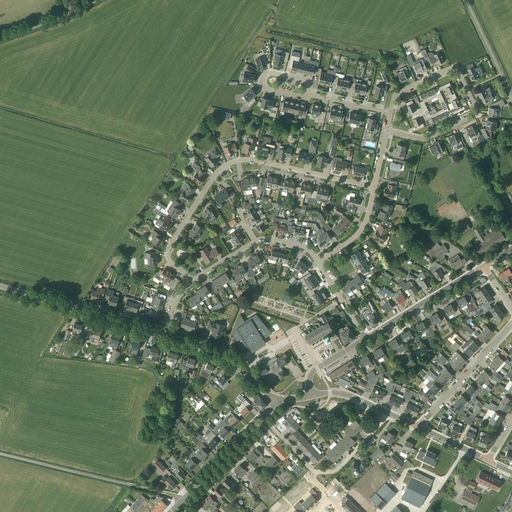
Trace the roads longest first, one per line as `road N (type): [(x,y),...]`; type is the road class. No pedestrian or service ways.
road 1 (residential): [(190,282),(167,261),(166,249),(228,163),(252,159),(373,187)]
road 2 (residential): [(264,418),(312,470),(332,472),(389,414)]
road 3 (tertiary): [(365,338),(483,266)]
road 4 (residential): [(417,427),(511,326)]
road 5 (residential): [(276,399),(221,354),(163,334)]
road 6 (residential): [(386,131),(426,138),(473,116),(466,89)]
